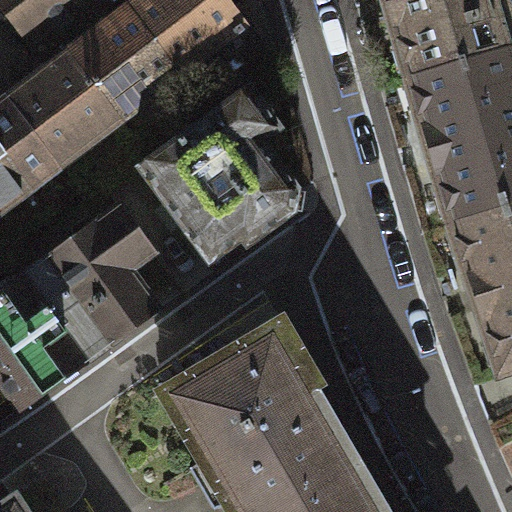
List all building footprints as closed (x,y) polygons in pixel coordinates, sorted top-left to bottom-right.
[(81,0),(0,0),(0,3),(28,39),(53,20),(61,29),(88,8),(81,0)] [(244,22),(227,0),(137,0),(131,5),(181,70),(226,36),(234,37),(244,29),(244,22)] [(384,0),(407,77),(511,46),(511,30),(503,0),(384,0)] [(181,70),(131,5),(70,51),(120,116),(181,70)] [(511,46),(407,77),(449,222),(511,204),(511,46)] [(120,116),(70,51),(8,99),(58,164),(120,116)] [(248,90),(141,167),(212,264),(289,209),(293,186),(260,142),(277,130),(248,90)] [(0,208),(58,164),(8,99),(0,104),(0,208)] [(480,310),(499,375),(511,369),(511,204),(449,222),(475,312),(480,310)] [(153,254),(118,205),(21,274),(83,361),(158,308),(131,270),(153,254)] [(83,361),(21,274),(0,289),(0,380),(18,407),(83,361)] [(278,321),(164,386),(181,417),(170,423),(218,507),(230,501),(236,511),(270,511),(350,467),(302,384),(311,379),(278,321)] [(270,511),(375,511),(350,467),(270,511)] [(20,511),(9,495),(0,501),(0,511),(20,511)]
